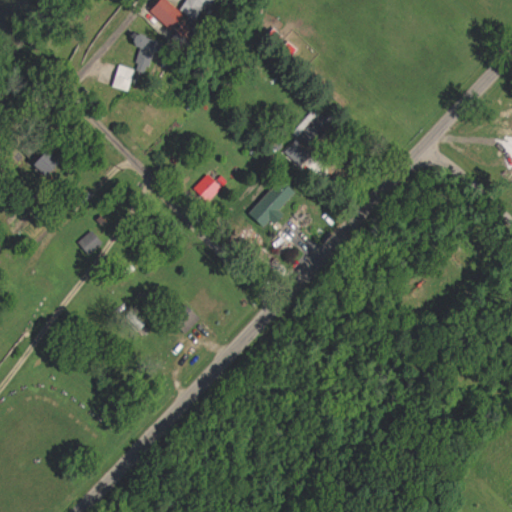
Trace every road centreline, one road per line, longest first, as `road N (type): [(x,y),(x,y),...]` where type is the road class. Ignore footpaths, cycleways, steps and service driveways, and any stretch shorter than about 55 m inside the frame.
road 1 (tertiary): [(59,511),(511,55)]
road 2 (residential): [(259,312),(187,217),(115,166),(98,88)]
road 3 (residential): [(115,166),(0,291)]
